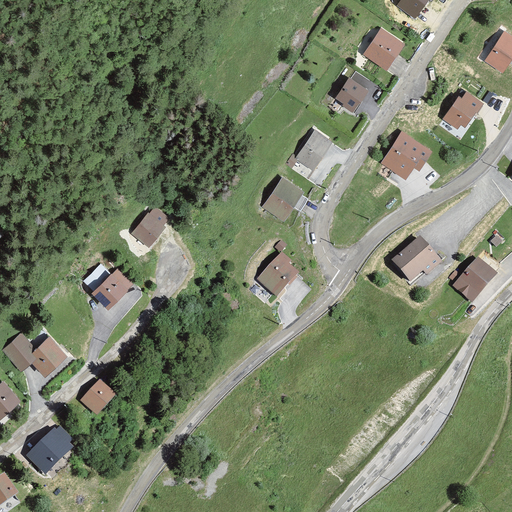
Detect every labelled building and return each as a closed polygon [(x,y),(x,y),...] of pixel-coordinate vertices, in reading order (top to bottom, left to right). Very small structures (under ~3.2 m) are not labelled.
[(400,0),(395,7),(414,20),(426,0),(400,0)] [(394,57),(401,47),(380,34),(366,56),(383,67),(391,54),(394,57)] [(511,64),(511,41),(506,38),(487,65),(504,76),(511,64)] [(351,111),(357,102),(359,103),(365,94),(349,83),(338,100),(343,104),(342,106),(351,111)] [(467,129),(477,114),(479,115),(484,108),(470,98),(465,104),(461,102),(447,123),(459,131),(463,127),(467,129)] [(321,160),(323,161),(332,145),(315,136),(294,171),(308,179),(321,160)] [(408,178),(415,168),(419,162),(426,165),(432,156),(406,139),(387,165),(408,178)] [(421,172),(426,165),(419,162),(415,168),(421,172)] [(301,216),(310,205),(301,198),(302,196),(285,183),(265,210),(283,222),(293,211),(301,216)] [(147,220),(134,234),(148,247),(160,233),(147,220)] [(423,271),(426,275),(427,276),(428,275),(428,274),(440,263),(440,264),(441,263),(420,239),(419,240),(419,241),(395,263),(394,262),(394,263),(414,285),(415,284),(412,281),(423,271)] [(277,296),(283,289),(286,292),(298,281),(290,273),(294,268),(286,260),(260,283),(268,291),(270,289),(277,296)] [(493,276),(479,263),(457,287),(472,300),(493,276)] [(84,285),(107,309),(131,287),(118,275),(110,282),(100,271),(84,285)] [(415,284),(426,275),(423,271),(412,281),(415,284)] [(133,289),(131,287),(122,295),(125,297),(133,289)] [(48,378),(63,362),(49,349),(38,359),(21,343),(5,358),(23,376),(35,365),(48,378)] [(101,391),(86,404),(96,416),(111,403),(101,391)] [(8,397),(0,403),(0,421),(2,423),(18,409),(8,397)] [(69,447),(74,441),(64,432),(59,437),(58,435),(35,458),(50,473),(72,450),(69,447)] [(8,482),(0,487),(0,505),(2,508),(18,495),(8,482)]
